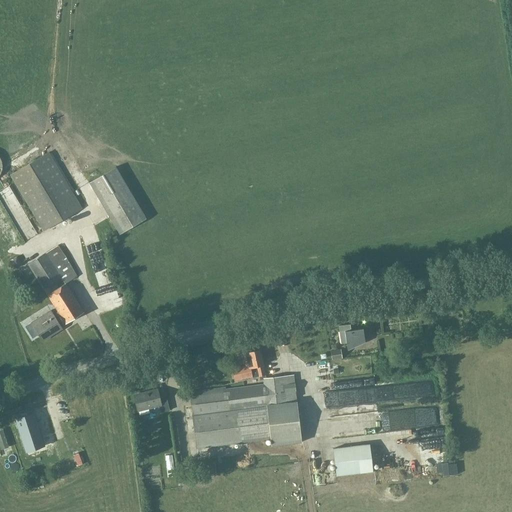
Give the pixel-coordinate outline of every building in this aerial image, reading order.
[(43,231),(82,208),(48,152),(10,175),(43,231)] [(87,183),(93,193),(118,235),(144,219),(113,168),(87,183)] [(27,264),(56,310),(60,316),(65,324),(82,314),(64,284),(76,276),(57,245),(27,264)] [(15,269),(22,265),(17,256),(10,260),(15,269)] [(65,324),(60,316),(56,310),(52,313),(53,313),(51,314),(49,311),(30,323),(42,342),(62,329),(61,327),(65,324)] [(338,326),(341,344),(346,343),(347,349),(353,348),(353,342),(364,340),(364,338),(367,334),(363,331),(362,328),(359,329),(358,326),(355,326),(350,327),(350,324),(338,326)] [(196,449),(240,443),(271,439),(271,446),(301,443),(293,375),(266,378),(260,350),(242,354),(244,366),(239,367),(241,379),(252,377),(252,378),(262,376),(263,378),(263,384),(224,389),(224,388),(190,392),(196,449)] [(341,358),(340,350),(330,351),(331,359),(341,358)] [(161,412),(169,410),(166,396),(159,398),(157,391),(144,395),(143,393),(134,396),(138,412),(159,407),(161,412)] [(33,414),(16,420),(23,443),(24,443),(25,447),(36,443),(36,444),(39,443),(37,435),(39,434),(33,414)] [(372,472),(369,445),(332,449),(336,476),(372,472)]
